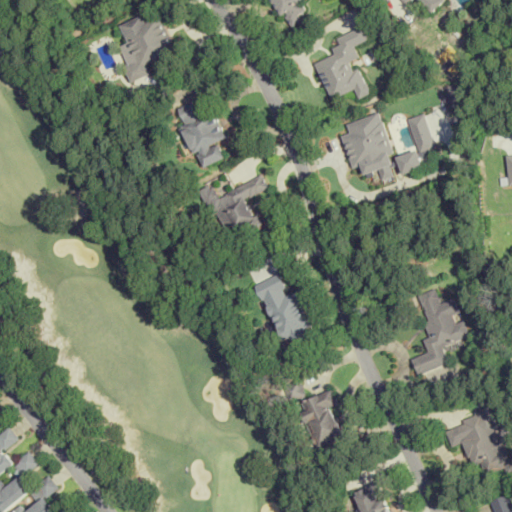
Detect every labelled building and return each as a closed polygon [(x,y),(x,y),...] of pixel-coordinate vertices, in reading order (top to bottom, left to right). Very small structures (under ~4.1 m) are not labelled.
[(272,0),(289,27),(300,21),(297,15),(307,10),(300,0),(272,0)] [(400,0),(406,5),(411,0),(418,0),(431,13),(443,0),(400,0)] [(121,24),(129,42),(121,46),(129,65),(126,67),(132,81),(152,72),(148,62),(176,50),(161,14),(146,21),(143,14),(121,24)] [(331,99),(353,89),(357,98),(369,93),(358,68),(353,70),(349,61),(359,57),(354,46),(368,40),(362,26),(335,38),(340,50),(314,61),(331,99)] [(184,126),(201,167),(225,158),(218,140),(226,137),(215,110),(205,114),(199,99),(178,107),(186,126),(184,126)] [(269,188),(262,174),(220,197),(212,183),(202,189),(229,238),(258,221),(247,200),(269,188)] [(246,262),(286,345),(306,335),(304,330),(316,324),(300,290),(290,294),(275,263),(282,259),(276,248),(246,262)] [(418,374),(449,363),(443,345),(470,335),(464,320),(457,323),(454,316),(461,314),(455,298),(440,303),(435,289),(419,295),(429,322),(425,324),(430,337),(424,340),(429,352),(412,358),(418,374)] [(333,406),(339,404),(333,389),(308,399),(300,380),(288,385),(294,402),(299,400),(318,448),(346,437),(333,406)] [(445,426),(453,446),(466,441),(480,477),(505,467),(508,474),(511,472),(511,464),(491,409),(445,426)] [(0,475),(14,464),(4,450),(20,439),(11,427),(0,435),(0,475)] [(0,481),(0,511),(3,511),(35,486),(26,474),(40,463),(31,452),(15,465),(22,473),(6,486),(1,480),(0,481)] [(47,498),(59,487),(49,476),(37,487),(47,498)] [(351,493),(357,511),(392,511),(381,482),(351,493)]
